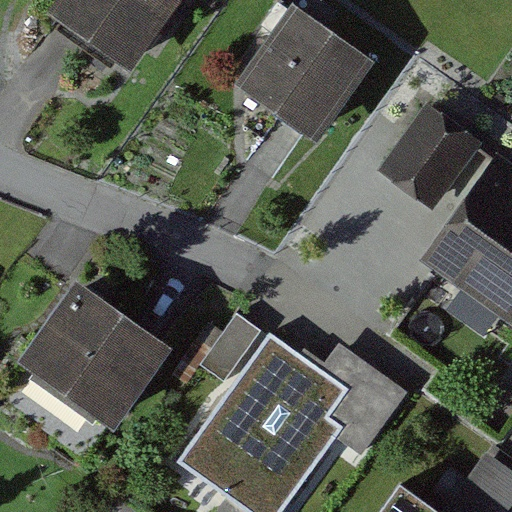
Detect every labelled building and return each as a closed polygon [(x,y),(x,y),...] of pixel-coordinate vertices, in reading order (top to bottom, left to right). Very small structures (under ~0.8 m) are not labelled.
[(169,0),(49,0),(40,14),(123,70),(169,0)] [(366,64),(281,4),(227,80),(312,140),(366,64)] [(511,169),(432,114),(383,183),(464,239),(438,276),(511,327),(511,169)] [(149,341),(66,278),(10,353),(92,416),(149,341)] [(259,338),(169,465),(236,511),(265,511),(324,429),(311,420),(332,389),(259,338)] [(441,511),(504,511),(511,502),(511,470),(484,451),(466,477),(449,465),(430,491),(448,504),(441,511)] [(432,511),(395,486),(377,511),(432,511)]
